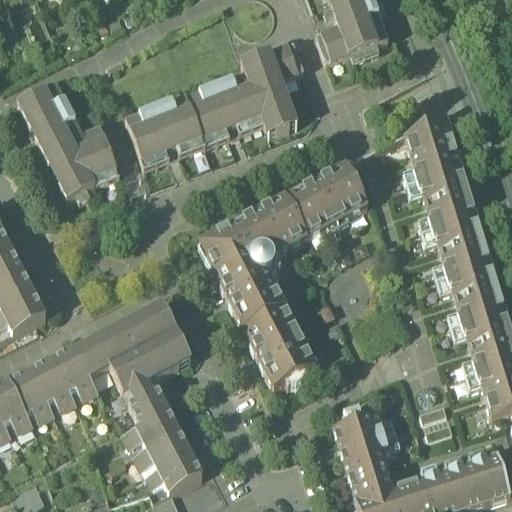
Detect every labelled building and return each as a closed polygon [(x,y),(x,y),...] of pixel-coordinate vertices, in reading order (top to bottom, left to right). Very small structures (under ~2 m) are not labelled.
[(315,44),(325,71),(330,70),(330,71),(348,64),(348,65),(387,50),(377,22),(386,18),(379,0),(331,0),(333,5),(327,7),(338,35),(320,41),(320,42),(315,44)] [(45,55),(41,45),(22,54),(27,64),(45,55)] [(288,53),(270,60),(281,89),(299,83),(298,82),(303,80),(303,79),(293,52),(288,54),(288,53)] [(294,126),(281,89),(270,60),(270,59),(241,70),(240,70),(245,83),(232,87),(198,99),(199,100),(185,105),(204,156),(264,134),(265,137),(273,134),(276,142),(289,137),(286,129),(294,126)] [(66,210),(94,196),(76,160),(86,155),(80,143),(76,134),(74,130),(75,130),(64,108),(63,109),(55,92),(23,109),(29,121),(23,124),(42,162),(48,159),(65,192),(59,195),(66,210)] [(143,178),(204,156),(185,105),(172,110),(172,109),(138,121),(139,122),(125,127),(143,178)] [(402,181),(406,194),(461,177),(445,123),(431,130),(432,131),(417,138),(404,144),(414,177),(402,181)] [(286,129),(289,137),(297,134),(294,126),(286,129)] [(268,145),(276,142),(273,134),(265,137),(268,145)] [(100,136),(80,143),(86,155),(76,160),(94,196),(107,191),(105,184),(116,180),(100,136)] [(313,191),(285,205),(257,219),(258,221),(254,223),(253,221),(199,249),(227,303),(229,302),(231,306),(229,308),(243,335),(257,363),(259,362),(261,366),(259,367),(274,396),(285,390),(288,395),(307,386),(304,381),(315,375),(284,314),(266,279),(270,276),(272,273),(272,268),(271,264),(306,246),(367,215),(346,174),(317,189),(318,191),(314,193),(313,191)] [(476,225),(461,177),(406,194),(410,206),(422,203),(429,225),(417,229),(421,242),(476,225)] [(105,184),(107,191),(119,187),(116,180),(105,184)] [(431,276),(435,289),(490,272),(476,225),(421,242),(425,254),(437,251),(443,273),(431,276)] [(0,320),(0,321),(0,340),(8,336),(12,344),(45,327),(0,238),(0,320)] [(446,324),(450,337),(505,320),(490,272),(435,289),(439,302),(451,299),(458,321),(446,324)] [(136,430),(138,434),(168,419),(157,398),(151,400),(147,392),(190,369),(162,313),(73,358),(88,387),(109,376),(123,404),(128,401),(132,410),(127,412),(136,430)] [(461,372),(465,385),(511,370),(511,343),(505,320),(450,337),(454,350),(466,347),(473,369),(461,372)] [(95,400),(88,387),(73,358),(51,369),(68,402),(75,398),(80,408),(94,401),(95,400)] [(73,411),(68,402),(51,369),(30,380),(46,413),(53,409),(58,419),(72,412),(73,411)] [(501,424),(511,421),(511,420),(511,370),(465,385),(469,398),(481,394),(491,427),(501,424)] [(51,423),(46,413),(30,380),(8,391),(24,424),(31,421),(36,430),(50,423),(51,423)] [(30,434),(24,424),(8,391),(0,395),(0,429),(3,435),(10,431),(15,441),(28,434),(29,434),(30,434)] [(428,393),(425,393),(422,394),(420,396),(418,398),(418,401),(418,405),(420,408),(422,410),(425,411),(428,411),(431,410),(433,408),(435,406),(435,403),(435,399),(434,396),(431,394),(428,393)] [(123,404),(127,412),(132,410),(128,401),(123,404)] [(419,419),(422,430),(446,423),(443,412),(419,419)] [(332,436),(347,484),(382,473),(391,470),(388,460),(400,456),(392,429),(380,432),(376,422),(365,425),(363,419),(360,420),(358,415),(343,420),(344,425),(341,426),(343,432),(332,436)] [(143,451),(146,458),(179,441),(168,419),(138,434),(125,441),(126,442),(133,456),(143,451)] [(424,438),(428,449),(452,441),(449,430),(424,438)] [(154,472),(157,479),(190,463),(179,441),(146,458),(136,463),(137,464),(144,477),(154,472)] [(469,461),(472,472),(484,511),(490,511),(510,506),(497,464),(486,467),(483,457),(469,461)] [(202,485),(190,463),(157,479),(147,484),(148,486),(148,485),(154,496),(163,491),(169,502),(171,501),(202,485)] [(458,511),(484,511),(472,472),(462,475),(459,464),(445,469),(448,479),(458,511)] [(458,511),(448,479),(438,482),(435,472),(421,476),(420,476),(424,487),(431,511),(458,511)] [(386,487),(382,473),(347,484),(351,498),(385,487),(386,487)] [(393,511),(431,511),(424,487),(416,489),(414,485),(396,490),(397,495),(389,498),(393,511)] [(9,505),(12,511),(51,511),(55,510),(45,487),(9,505)] [(393,511),(389,498),(385,487),(351,498),(355,508),(353,509),(354,511),(393,511)] [(105,511),(99,491),(87,495),(92,511),(105,511)] [(176,511),(171,501),(169,502),(153,510),(153,511),(176,511)]
